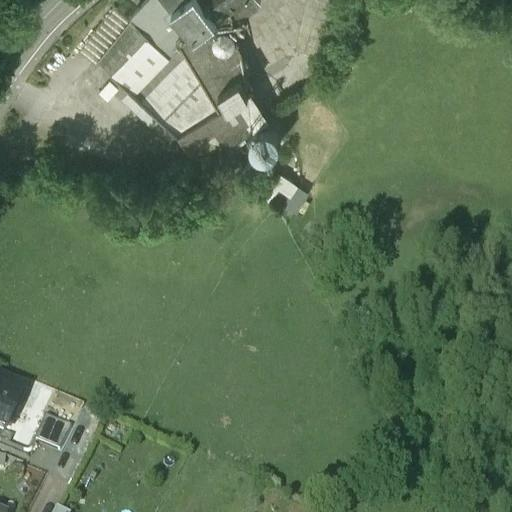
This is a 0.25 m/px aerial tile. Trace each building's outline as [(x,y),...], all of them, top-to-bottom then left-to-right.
[(150,0),(130,22),(98,62),(176,137),(211,100),(218,112),(252,91),(229,54),(224,55),(220,54),(216,52),(216,51),(213,48),(213,47),(212,43),(213,39),(213,38),(215,35),(216,34),(219,32),(214,24),(216,22),(197,0),(150,0)] [(197,0),(216,22),(243,0),(197,0)] [(236,47),(236,42),(235,38),(233,34),(229,31),(224,30),(220,31),(219,32),(216,34),(215,35),(213,38),(213,39),(212,43),(213,47),(213,48),(216,51),(216,52),(220,54),(224,55),(229,54),(233,51),(236,47)] [(176,137),(196,167),(271,122),(252,91),(218,112),(211,100),(176,137)] [(100,172),(109,141),(80,132),(70,162),(100,172)] [(16,389),(0,381),(0,431),(3,433),(15,405),(10,403),(16,389)] [(71,429),(46,418),(35,442),(59,452),(71,429)]
